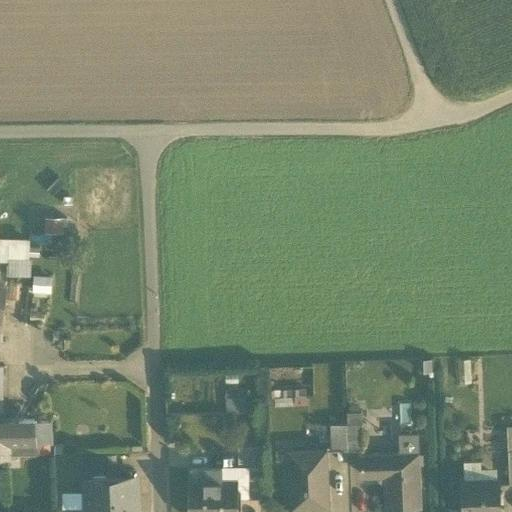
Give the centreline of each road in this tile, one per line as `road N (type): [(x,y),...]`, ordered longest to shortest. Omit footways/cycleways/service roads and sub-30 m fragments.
road 1 (track): [(159,511),(145,130)]
road 2 (track): [(145,130),(436,125),(511,94)]
road 3 (track): [(145,130),(0,132)]
road 4 (track): [(392,0),(436,125)]
